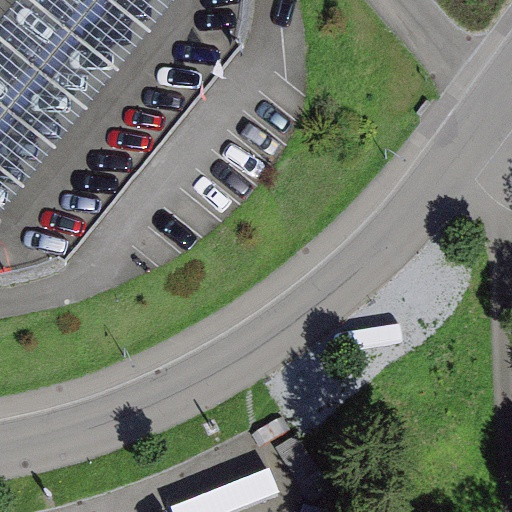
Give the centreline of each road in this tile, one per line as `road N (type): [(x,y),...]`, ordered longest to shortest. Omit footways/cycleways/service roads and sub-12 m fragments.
road 1 (unclassified): [(457,169),(363,292),(282,349),(113,438),(0,472)]
road 2 (residential): [(457,169),(490,209),(502,263),(511,485)]
